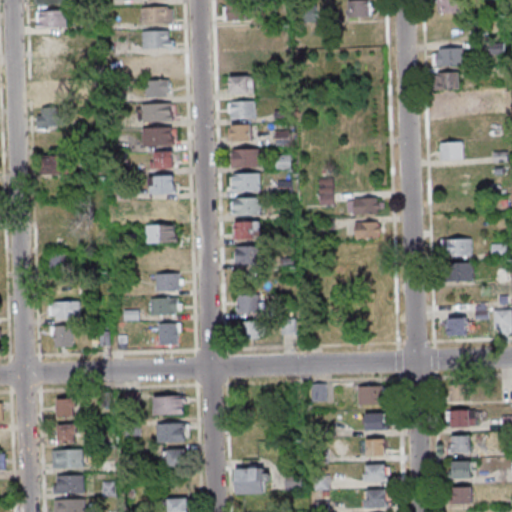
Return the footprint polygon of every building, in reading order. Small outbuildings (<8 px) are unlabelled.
[(372,17),(372,0),(348,0),(349,17),(372,17)] [(439,0),(439,13),(465,13),(465,0),(439,0)] [(146,7),(175,6),(175,25),(147,25),(146,7)] [(246,6),(226,6),(226,21),(246,21),(246,6)] [(42,12),(71,11),(71,29),(42,30),(42,12)] [(226,47),(259,47),(259,28),(226,28),(226,47)] [(147,32),(176,31),(176,49),(147,50),(147,32)] [(70,33),(36,33),(36,50),(70,50),(70,33)] [(287,48),(287,35),(268,35),(268,48),(287,48)] [(434,48),(434,65),(465,65),(465,48),(434,48)] [(257,53),(226,53),(226,71),(257,71),(257,53)] [(145,74),(171,74),(171,56),(145,56),(145,74)] [(40,78),(66,78),(66,63),(40,63),(40,78)] [(460,72),(438,72),(438,89),(460,89),(460,72)] [(252,94),(251,77),(229,78),(230,95),(252,94)] [(171,80),(146,80),(146,98),(171,98),(171,80)] [(37,102),(64,102),(64,82),(37,82),(37,102)] [(440,110),(468,110),(468,93),(440,93),(440,110)] [(232,102),(258,102),(259,120),(232,120),(232,102)] [(147,107),(176,106),(176,124),(147,125),(147,107)] [(63,125),(63,108),(37,108),(37,125),(63,125)] [(252,125),(227,125),(227,143),(252,143),(252,125)] [(148,130),(177,130),(177,148),(148,149),(148,130)] [(441,142),(441,159),(464,159),(464,142),(441,142)] [(235,152),(264,151),(265,169),(236,170),(235,152)] [(159,155),(178,154),(179,172),(160,173),(159,155)] [(40,173),(64,173),(64,155),(40,155),(40,173)] [(236,176),(265,175),(265,193),(236,194),(236,176)] [(154,179),(177,178),(177,196),(154,196),(154,179)] [(262,216),(262,198),(232,198),(232,216),(262,216)] [(347,213),(382,213),(382,198),(347,198),(347,213)] [(160,203),(179,203),(179,221),(161,221),(160,203)] [(260,239),(260,222),(235,221),(235,239),(260,239)] [(381,221),(355,221),(355,237),(381,237),(381,221)] [(151,228),(180,227),(180,245),(151,246),(151,228)] [(74,246),(74,228),(45,228),(45,246),(74,246)] [(472,256),(472,238),(445,238),(445,256),(472,256)] [(493,244),(493,257),(507,257),(507,244),(493,244)] [(235,246),(235,263),(261,263),(261,246),(235,246)] [(48,271),(73,271),(73,252),(48,252),(48,271)] [(474,262),(454,262),(454,280),(474,280),(474,262)] [(496,267),(496,293),(511,293),(511,267),(496,267)] [(163,274),(182,273),(182,291),(164,292),(163,274)] [(237,295),(237,312),(260,312),(260,295),(237,295)] [(353,296),(351,306),(364,309),(366,298),(353,296)] [(155,298),(182,297),(182,315),(156,316),(155,298)] [(50,318),(79,318),(79,301),(50,301),(50,318)] [(487,319),(487,303),(476,303),(476,319),(487,319)] [(495,328),(511,328),(511,308),(495,309),(495,328)] [(445,336),(468,336),(468,317),(445,317),(445,336)] [(266,338),(266,322),(240,323),(240,339),(266,338)] [(163,324),(182,324),(183,342),(164,342),(163,324)] [(73,325),(53,325),(53,346),(73,346),(73,325)] [(326,383),(311,383),(311,402),(326,402),(326,383)] [(471,383),(451,383),(451,401),(471,401),(471,383)] [(356,385),(356,404),(382,404),(382,385),(356,385)] [(187,413),(187,396),(153,396),(153,413),(187,413)] [(79,398),(57,398),(57,415),(79,415),(79,398)] [(476,427),(476,409),(448,409),(448,427),(476,427)] [(386,430),(386,412),(364,412),(364,430),(386,430)] [(58,442),(78,442),(78,423),(58,423),(58,442)] [(157,423),(157,441),(186,441),(186,423),(157,423)] [(471,453),(471,435),(449,435),(449,453),(471,453)] [(366,456),(386,456),(386,438),(366,438),(366,456)] [(84,449),(53,449),(53,467),(84,467),(84,449)] [(164,467),(188,467),(188,449),(164,449),(164,467)] [(472,479),(472,461),(452,461),(452,479),(472,479)] [(387,482),(387,464),(364,464),(364,482),(387,482)] [(270,494),(270,469),(237,469),(237,494),(270,494)] [(54,492),(86,492),(86,475),(54,475),(54,492)] [(473,504),(473,487),(451,487),(451,504),(473,504)] [(388,490),(364,490),(364,508),(388,508),(388,490)] [(189,511),(190,497),(166,497),(166,511),(189,511)] [(54,499),(54,511),(82,511),(83,499),(54,499)]
